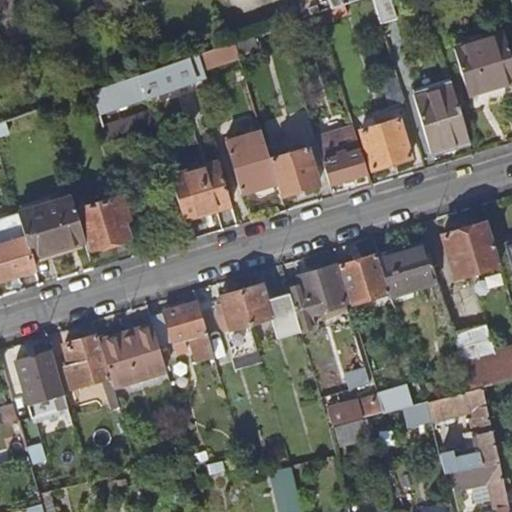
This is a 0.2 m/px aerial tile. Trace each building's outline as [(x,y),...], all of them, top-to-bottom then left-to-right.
[(0,0),(0,9),(5,20),(16,45),(31,39),(13,0),(0,0)] [(297,0),(305,18),(321,13),(331,9),(346,4),(357,0),(297,0)] [(375,0),(384,25),(399,19),(392,0),(375,0)] [(331,9),(335,19),(350,14),(346,4),(331,9)] [(321,13),(305,18),(283,26),(286,38),(324,24),(321,13)] [(457,48),(469,88),(486,83),(487,88),(511,80),(511,48),(505,25),(487,31),(489,38),(457,48)] [(487,31),(455,41),(457,48),(489,38),(487,31)] [(217,49),(221,64),(241,59),(236,43),(217,49)] [(198,55),(202,69),(221,64),(217,49),(198,55)] [(94,91),(109,138),(155,122),(160,134),(168,131),(164,118),(155,120),(152,110),(112,124),(107,110),(204,76),(202,69),(198,55),(141,75),(94,91)] [(385,84),(392,108),(408,102),(401,79),(385,84)] [(417,95),(434,153),(472,142),(454,83),(417,95)] [(469,88),(471,93),(487,88),(486,83),(469,88)] [(403,119),(363,131),(374,169),(415,158),(403,119)] [(318,138),(333,184),(370,171),(356,126),(318,138)] [(228,142),(244,195),(280,185),(272,158),(264,132),(228,142)] [(272,158),(280,185),(284,195),(322,184),(310,147),(272,158)] [(173,176),(186,219),(234,205),(221,161),(173,176)] [(20,213),(34,259),(88,242),(74,194),(19,210),(20,213)] [(80,209),(92,249),(132,238),(128,226),(133,224),(124,196),(80,209)] [(0,219),(0,282),(38,271),(34,259),(20,213),(0,219)] [(445,235),(458,278),(503,264),(489,221),(445,235)] [(379,255),(391,294),(392,295),(439,282),(426,241),(379,255)] [(341,267),(353,305),(391,294),(379,255),(341,267)] [(291,293),(302,327),(315,324),(313,317),(348,304),(336,266),(302,277),(304,285),(290,288),(291,293)] [(243,291),(253,325),(274,319),(279,338),(303,331),(302,327),(291,293),(268,299),(265,285),(243,291)] [(253,325),(243,291),(222,297),(224,304),(218,305),(225,332),(253,325)] [(151,316),(154,326),(160,346),(173,343),(177,355),(188,352),(185,341),(191,339),(198,364),(216,359),(202,315),(199,303),(151,316)] [(348,304),(313,317),(315,324),(351,313),(348,304)] [(102,345),(112,378),(114,386),(114,387),(168,371),(160,346),(154,326),(135,331),(136,335),(102,345)] [(455,335),(472,390),(484,387),(511,380),(511,349),(498,353),(489,326),(455,335)] [(135,331),(101,341),(102,345),(136,335),(135,331)] [(65,366),(72,390),(103,381),(112,378),(102,345),(101,341),(99,335),(65,345),(71,365),(65,366)] [(258,343),(260,352),(267,350),(265,341),(258,343)] [(251,345),(253,354),(260,352),(258,343),(251,345)] [(16,362),(28,403),(54,397),(60,418),(71,415),(52,351),(16,362)] [(347,376),(351,391),(372,384),(368,370),(347,376)] [(103,381),(105,388),(114,386),(112,378),(103,381)] [(419,382),(425,404),(430,402),(423,381),(419,382)] [(379,393),(385,413),(386,414),(425,404),(419,382),(379,393)] [(105,388),(110,403),(119,401),(114,387),(114,386),(105,388)] [(473,410),(483,451),(456,458),(455,452),(442,454),(446,472),(450,471),(486,463),(487,466),(502,462),(484,387),(472,390),(430,402),(434,421),(473,410)] [(110,403),(112,410),(121,407),(119,401),(110,403)] [(361,405),(365,420),(373,417),(381,415),(380,415),(376,401),(361,405)] [(331,411),(335,427),(365,420),(361,405),(360,402),(331,411)] [(0,408),(0,413),(3,422),(20,417),(16,404),(0,408)] [(405,414),(409,431),(430,425),(426,409),(405,414)] [(21,420),(31,455),(33,463),(47,459),(35,416),(21,420)] [(332,428),(336,448),(378,438),(373,417),(365,420),(335,427),(332,428)] [(450,471),(455,491),(490,483),(496,509),(500,508),(511,505),(502,462),(487,466),(486,463),(450,471)] [(36,475),(42,494),(71,487),(65,467),(36,475)] [(271,472),(280,511),(303,511),(292,467),(271,472)]
